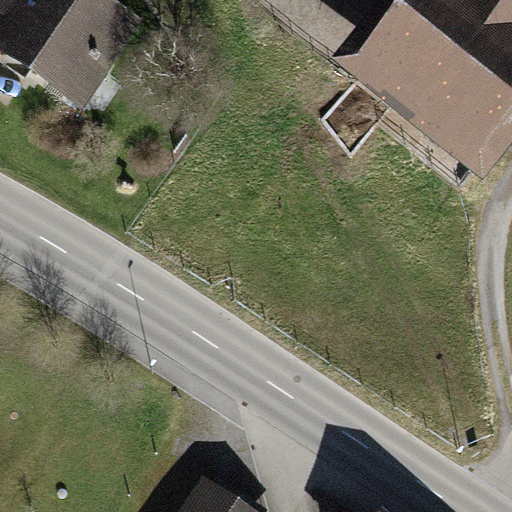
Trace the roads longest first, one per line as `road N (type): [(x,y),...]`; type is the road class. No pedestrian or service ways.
road 1 (tertiary): [(463,511),(206,339),(0,216)]
road 2 (track): [(511,415),(487,259),(511,189)]
